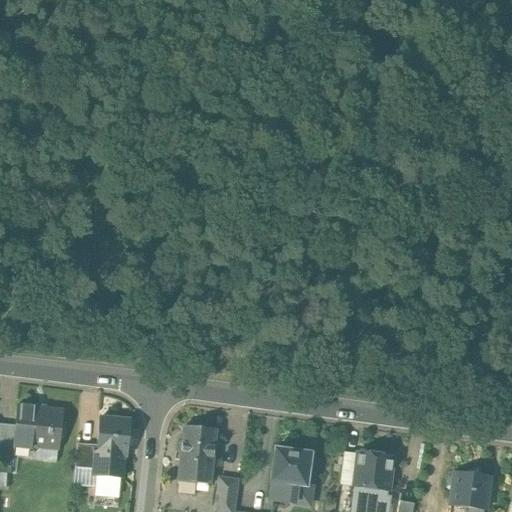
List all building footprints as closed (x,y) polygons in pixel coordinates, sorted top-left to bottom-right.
[(13,446),(28,448),(58,451),(63,410),(17,406),(15,426),(13,446)] [(95,477),(94,496),(118,498),(120,479),(123,479),(125,458),(126,458),(129,421),(99,419),(97,446),(96,452),(94,452),(93,470),(92,477),(95,477)] [(13,446),(15,426),(0,424),(0,450),(13,452),(13,446)] [(215,431),(192,429),(183,428),(178,482),(209,485),(212,465),(215,431)] [(77,445),(75,468),(93,470),(94,452),(96,452),(97,446),(77,445)] [(293,452),(291,452),(275,450),(270,482),(270,483),(272,484),(269,499),(307,505),(308,504),(310,488),(310,487),(306,487),(306,483),(307,483),(308,478),(309,472),(308,472),(310,455),(309,454),(309,449),(294,447),(293,452)] [(0,472),(10,474),(13,452),(0,450),(0,472)] [(358,453),(355,473),(355,474),(353,488),(369,490),(367,508),(384,510),(391,458),(390,457),(388,454),(378,452),(375,455),(358,453)] [(449,506),(453,507),(464,509),(463,511),(482,511),(483,511),(484,511),(489,478),(455,473),(454,473),(453,475),(451,475),(447,477),(446,488),(449,491),(451,492),(449,506)] [(232,511),(235,495),(235,494),(237,481),(219,478),(213,511),(232,511)] [(399,502),(396,511),(411,511),(413,505),(399,502)]
